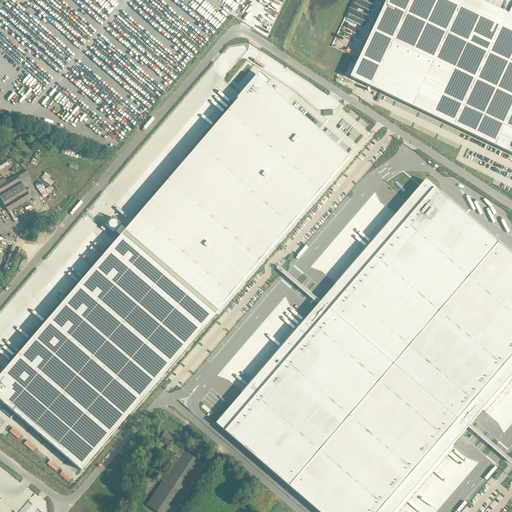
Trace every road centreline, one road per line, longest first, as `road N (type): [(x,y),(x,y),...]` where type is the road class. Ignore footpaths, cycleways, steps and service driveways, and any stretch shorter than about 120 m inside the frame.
road 1 (unclassified): [(511,205),(253,36),(229,34),(0,299)]
road 2 (unclassified): [(67,506),(158,400),(170,399),(300,511)]
